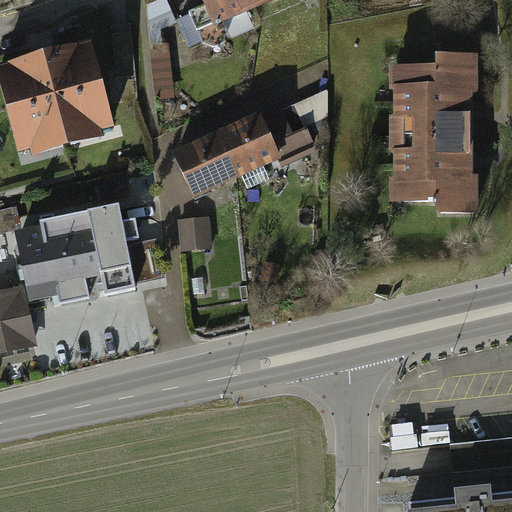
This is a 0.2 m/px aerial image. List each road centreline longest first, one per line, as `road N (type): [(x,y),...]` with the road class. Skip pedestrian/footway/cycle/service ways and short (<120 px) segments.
road 1 (primary): [(0,421),(347,344)]
road 2 (primary): [(347,344),(511,307)]
road 3 (residential): [(347,344),(353,511)]
